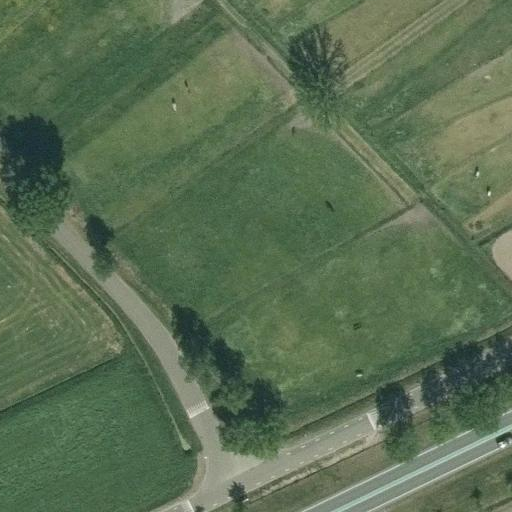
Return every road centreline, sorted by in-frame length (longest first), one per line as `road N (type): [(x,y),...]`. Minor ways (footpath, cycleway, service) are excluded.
road 1 (unclassified): [(237,485),(160,342),(0,170)]
road 2 (unclassified): [(237,485),(511,353)]
road 3 (trunk): [(336,511),(511,427)]
